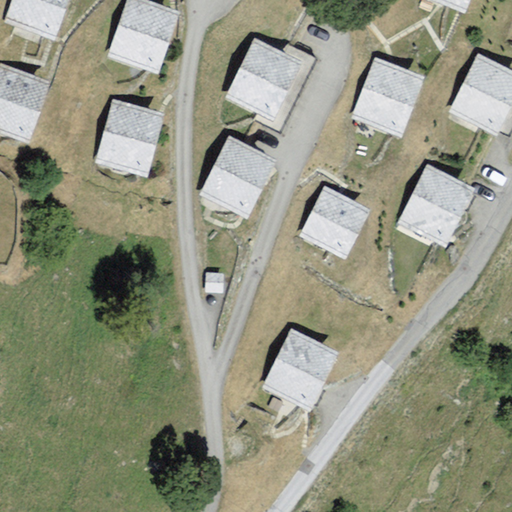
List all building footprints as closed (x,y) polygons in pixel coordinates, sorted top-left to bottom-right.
[(78,0),(19,0),(12,21),(66,39),(78,0)] [(187,13),(147,0),(133,0),(114,59),(166,77),(187,13)] [(485,0),(426,0),(478,19),(485,0)] [(312,65),(261,40),(232,99),(283,124),(312,65)] [(436,79),(381,56),(355,121),(410,143),(436,79)] [(511,67),(486,56),(459,117),(511,139),(511,67)] [(62,84),(6,66),(0,83),(0,134),(41,148),(62,84)] [(172,114),(115,100),(99,165),(156,179),(172,114)] [(284,164),(233,138),(204,196),(254,221),(284,164)] [(486,189),(433,164),(404,223),(457,249),(486,189)] [(382,209),(332,187),(309,241),(358,263),(382,209)] [(297,331),(269,388),(320,413),(349,356),(297,331)]
